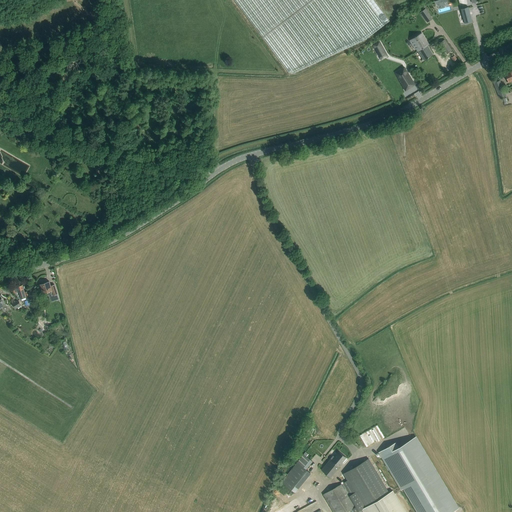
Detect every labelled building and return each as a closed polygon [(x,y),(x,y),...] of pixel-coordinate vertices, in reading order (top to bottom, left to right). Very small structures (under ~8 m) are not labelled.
[(234,0),(289,73),(293,73),(365,40),(390,21),(374,0),(234,0)] [(468,7),(460,9),(464,22),(472,20),(468,7)] [(425,8),(420,12),(425,20),(431,16),(425,8)] [(409,40),(415,49),(416,48),(424,60),(433,54),(427,45),(428,45),(421,33),(409,40)] [(376,43),(372,45),(378,56),(381,55),(386,52),(379,41),(376,43)] [(447,43),(442,46),(447,54),(452,50),(447,43)] [(395,74),(405,91),(415,85),(405,68),(395,74)] [(504,89),(500,80),(493,83),(497,92),(498,92),(500,98),(505,95),(502,90),(504,89)] [(49,281),(40,284),(43,293),(44,293),(45,296),(53,293),(53,292),(56,291),(54,285),(51,286),(49,281)] [(15,293),(21,301),(26,299),(28,306),(29,305),(29,306),(33,305),(28,290),(24,291),(22,285),(16,287),(13,288),(15,293)] [(18,300),(12,304),(15,308),(21,305),(18,300)] [(395,443),(378,452),(401,490),(404,488),(418,511),(451,511),(457,508),(415,437),(398,447),(395,443)] [(339,466),(346,457),(339,451),(334,456),(333,455),(321,470),(330,477),(339,467),(339,466)] [(304,454),(297,462),(282,482),(295,492),(311,473),(306,469),(313,461),(304,454)] [(366,507),(389,493),(368,458),(343,473),(347,480),(323,495),(333,511),(346,511),(357,506),(350,495),(356,491),(366,507)] [(282,511),(303,511),(303,510),(314,505),(311,498),(299,503),(302,510),(299,511),(297,506),(282,511)]
